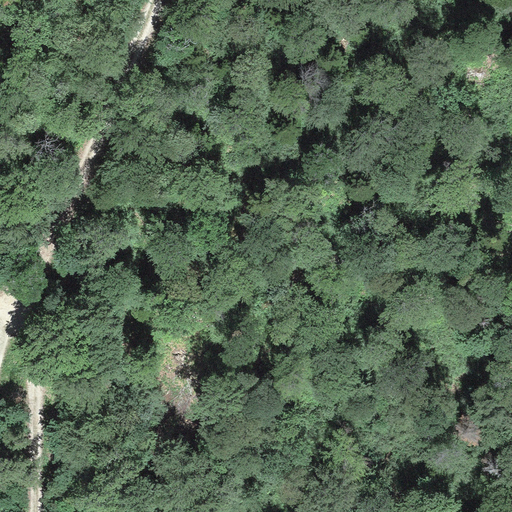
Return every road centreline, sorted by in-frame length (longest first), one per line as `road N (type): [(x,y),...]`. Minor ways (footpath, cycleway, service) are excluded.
road 1 (track): [(159,0),(31,280)]
road 2 (track): [(36,511),(31,280)]
